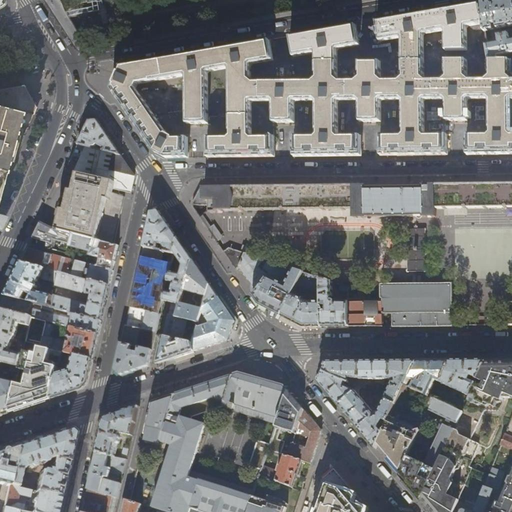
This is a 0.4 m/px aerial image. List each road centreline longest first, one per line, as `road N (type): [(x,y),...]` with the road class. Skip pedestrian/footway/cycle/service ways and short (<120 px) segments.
road 1 (residential): [(64,61),(429,0)]
road 2 (residential): [(511,341),(270,345)]
road 3 (residential): [(95,401),(149,172)]
road 4 (residential): [(409,511),(270,345)]
road 5 (residential): [(270,345),(149,172)]
road 6 (residential): [(0,264),(73,88)]
